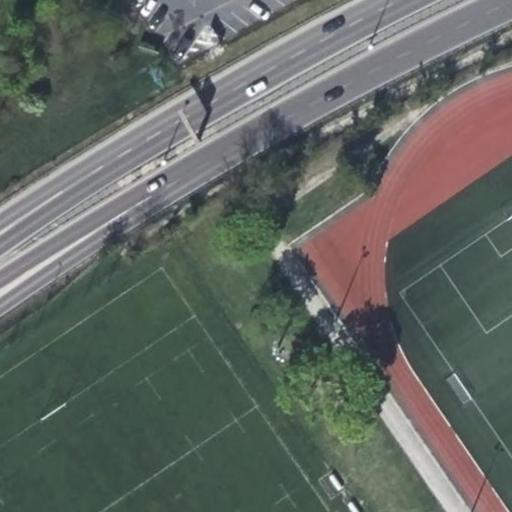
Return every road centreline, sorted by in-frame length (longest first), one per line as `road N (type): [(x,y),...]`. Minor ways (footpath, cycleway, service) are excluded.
road 1 (trunk): [(208,153),(500,0)]
road 2 (trunk): [(0,300),(208,153)]
road 3 (trunk): [(209,102),(0,240)]
road 4 (trunk): [(0,272),(156,175),(208,153)]
road 5 (trunk): [(209,102),(85,159),(0,215)]
road 6 (trunk): [(391,0),(209,102)]
